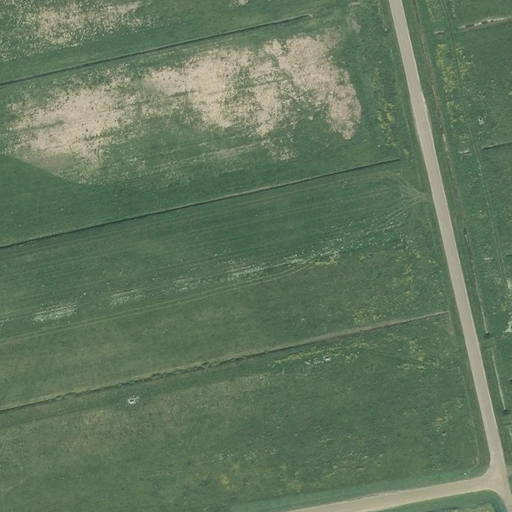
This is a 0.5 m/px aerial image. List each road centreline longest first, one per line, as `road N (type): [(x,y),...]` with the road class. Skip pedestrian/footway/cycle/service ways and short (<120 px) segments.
road 1 (unclassified): [(502,480),(394,0)]
road 2 (unclassified): [(326,511),(502,480)]
